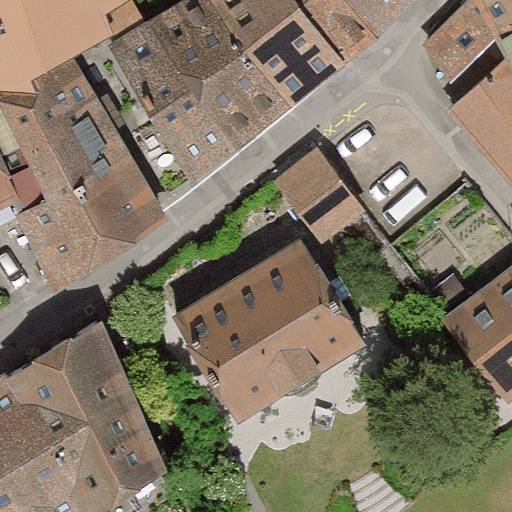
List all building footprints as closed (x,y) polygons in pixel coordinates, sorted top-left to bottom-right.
[(0,0),(0,180),(10,203),(48,275),(156,201),(67,49),(104,30),(98,15),(113,0),(0,0)] [(236,141),(293,99),(220,0),(174,0),(150,15),(236,141)] [(220,0),(293,99),(347,56),(307,0),(220,0)] [(307,0),(347,56),(377,26),(356,0),(307,0)] [(356,0),(377,26),(398,0),(356,0)] [(511,0),(468,0),(467,3),(494,38),(511,60),(511,61),(511,0)] [(494,38),(467,3),(422,53),(446,84),(494,38)] [(236,141),(150,15),(109,38),(189,175),(236,141)] [(466,94),(511,151),(511,61),(511,60),(466,94)] [(317,152),(280,182),(325,240),(363,210),(317,152)] [(0,207),(10,203),(0,180),(0,207)] [(236,419),(361,341),(294,236),(170,314),(236,419)] [(506,400),(511,395),(511,264),(442,320),(506,400)] [(5,378),(79,509),(81,511),(97,511),(169,463),(99,317),(5,378)] [(0,511),(74,511),(79,509),(5,378),(0,371),(0,511)]
